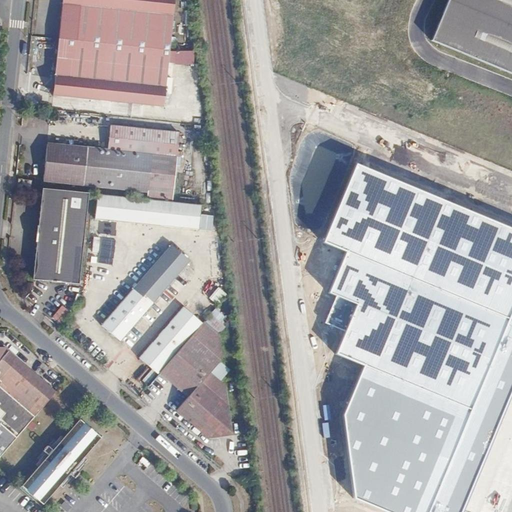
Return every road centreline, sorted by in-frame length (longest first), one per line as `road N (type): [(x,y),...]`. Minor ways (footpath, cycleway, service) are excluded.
road 1 (residential): [(223,511),(215,490),(0,307)]
road 2 (residential): [(0,182),(19,0)]
road 3 (unknown): [(9,95),(186,115)]
